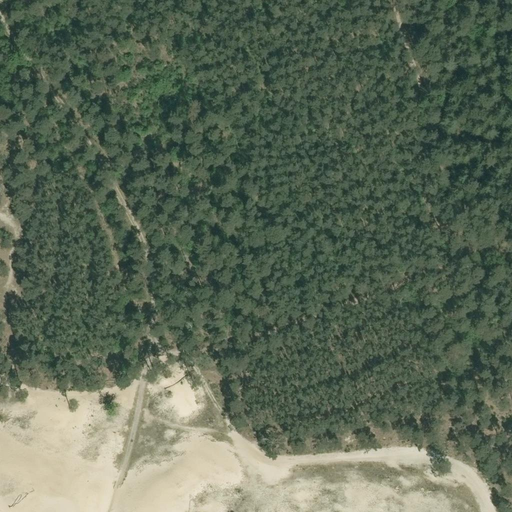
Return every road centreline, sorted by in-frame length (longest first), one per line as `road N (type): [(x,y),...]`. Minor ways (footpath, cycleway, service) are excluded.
road 1 (track): [(0,14),(66,103),(125,204),(149,266),(147,349)]
road 2 (track): [(511,250),(189,357)]
road 3 (track): [(143,381),(110,511)]
